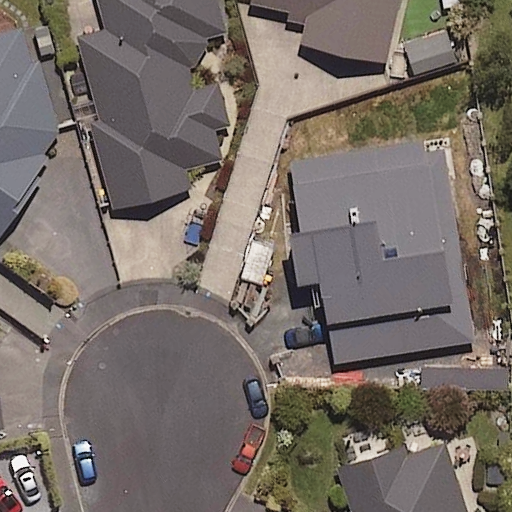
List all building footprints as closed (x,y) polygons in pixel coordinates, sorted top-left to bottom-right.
[(198,190),(193,167),(224,161),(217,129),(232,126),(223,84),(197,90),(195,68),(211,40),(226,30),(219,0),(102,0),(109,31),(81,37),(117,207),(198,190)] [(388,63),(401,0),(254,0),(254,4),(310,16),(303,46),(388,63)] [(0,239),(49,159),(62,155),(37,60),(25,63),(12,15),(0,17),(0,239)] [(416,75),(458,65),(450,34),(409,44),(416,75)] [(334,362),(475,343),(447,142),(294,163),(304,232),(289,234),(296,284),(322,280),(334,362)] [(467,511),(446,441),(341,473),(352,511),(467,511)]
